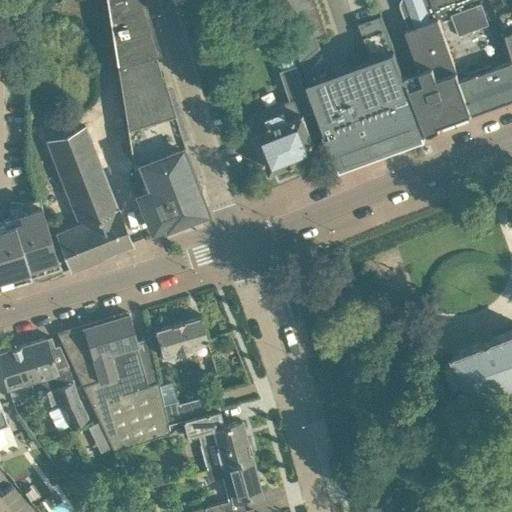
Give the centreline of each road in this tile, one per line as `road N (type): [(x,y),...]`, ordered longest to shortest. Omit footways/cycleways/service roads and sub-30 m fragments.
road 1 (unclassified): [(232,238),(511,132)]
road 2 (residential): [(315,511),(232,238)]
road 3 (residential): [(232,238),(167,0)]
road 4 (unclassified): [(31,310),(232,238)]
road 5 (unknown): [(449,155),(396,0)]
road 6 (residential): [(31,310),(1,216),(0,154)]
